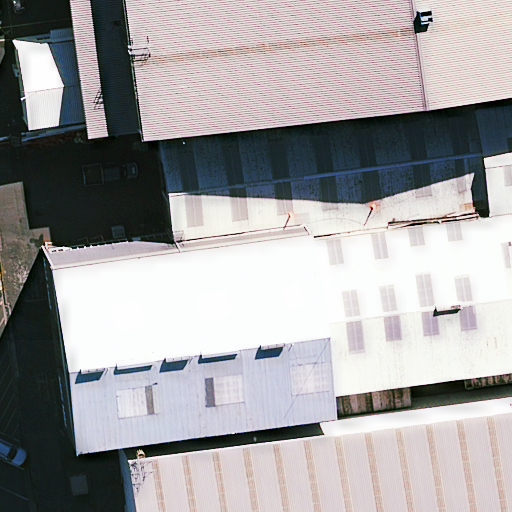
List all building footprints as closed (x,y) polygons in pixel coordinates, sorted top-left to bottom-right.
[(155,111),(511,61),(511,0),(78,0),(95,120),(155,111)] [(295,204),(511,173),(511,61),(155,111),(171,221),(295,204)] [(511,173),(295,204),(318,369),(511,342),(511,173)] [(58,422),(118,414),(321,386),(318,369),(295,204),(171,221),(33,240),(58,422)] [(511,511),(511,359),(321,386),(118,414),(131,511),(511,511)]
